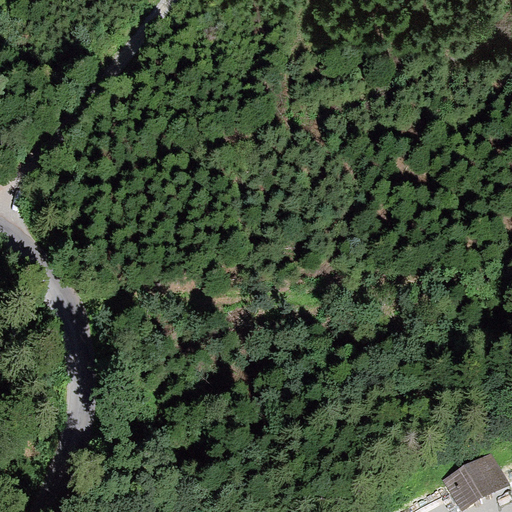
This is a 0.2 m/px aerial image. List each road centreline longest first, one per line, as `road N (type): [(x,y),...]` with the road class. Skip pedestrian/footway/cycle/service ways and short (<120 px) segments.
road 1 (unclassified): [(43,511),(80,423),(80,348),(56,285),(0,232)]
road 2 (track): [(162,0),(0,201)]
